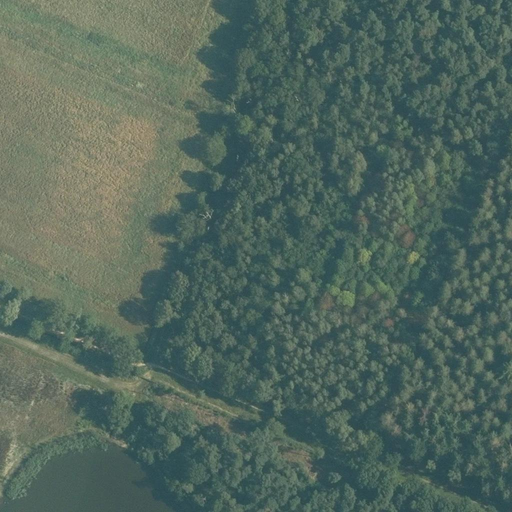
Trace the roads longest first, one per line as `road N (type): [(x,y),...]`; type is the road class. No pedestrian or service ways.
road 1 (track): [(159,374),(373,458)]
road 2 (track): [(0,299),(139,367)]
road 3 (track): [(373,458),(479,511)]
